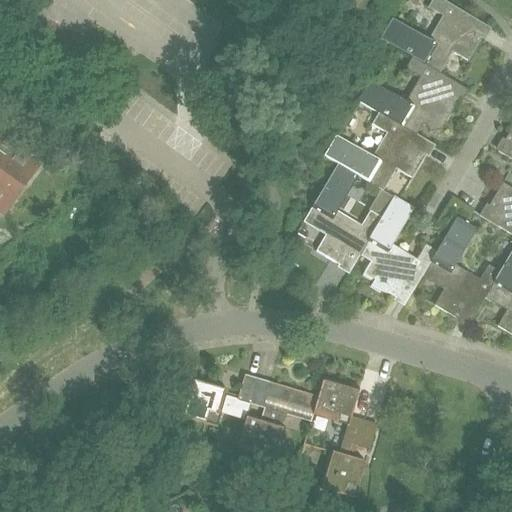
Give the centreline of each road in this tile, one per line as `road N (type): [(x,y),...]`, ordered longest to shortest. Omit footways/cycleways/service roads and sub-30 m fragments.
road 1 (residential): [(508,376),(313,326),(217,324)]
road 2 (residential): [(0,428),(135,345),(217,324)]
road 3 (unclassified): [(111,120),(209,189),(227,220)]
road 4 (unclassified): [(457,511),(476,490),(508,376)]
road 5 (residential): [(439,193),(511,72)]
